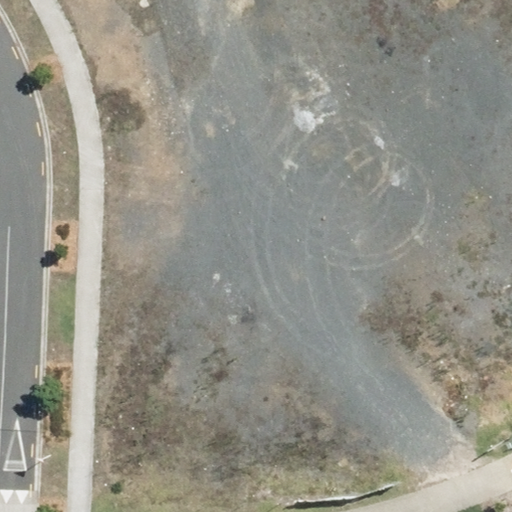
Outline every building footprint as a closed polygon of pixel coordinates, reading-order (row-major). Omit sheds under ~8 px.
[(159,0),(0,0),(0,38),(158,44),(159,0)] [(322,0),(336,17),(352,4),(378,35),(422,0),(322,0)] [(503,21),(484,0),(445,0),(386,53),(421,93),(503,21)] [(29,138),(0,137),(0,203),(111,204),(111,100),(29,99),(29,138)] [(17,240),(0,239),(0,356),(15,357),(17,240)] [(312,287),(342,398),(494,356),(486,325),(511,318),(511,290),(502,253),(472,261),(467,245),(312,287)] [(80,295),(59,294),(56,418),(212,422),(214,299),(142,297),(142,265),(80,264),(80,295)]
